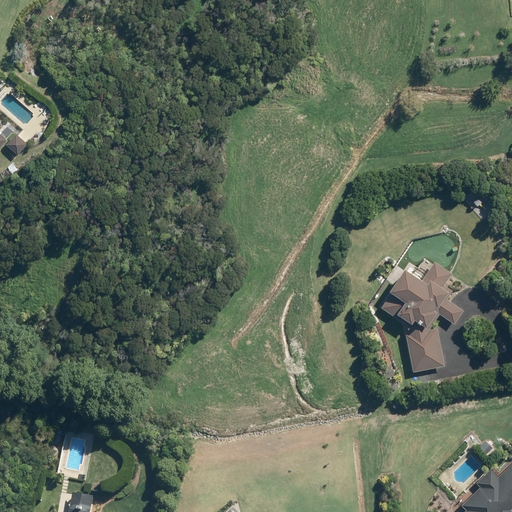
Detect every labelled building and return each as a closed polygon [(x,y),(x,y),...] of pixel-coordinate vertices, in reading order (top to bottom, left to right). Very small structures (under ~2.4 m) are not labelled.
[(0,157),(5,152),(4,151),(13,140),(0,129),(0,128),(2,126),(0,124),(0,157)] [(31,144),(20,135),(11,145),(22,155),(31,144)] [(416,369),(451,363),(440,316),(444,312),(459,322),(469,305),(453,295),(464,278),(435,260),(424,277),(409,267),(385,305),(406,324),(416,369)] [(56,423),(55,431),(51,431),(46,457),(58,460),(62,438),(65,425),(56,423)] [(511,511),(511,463),(504,473),(495,465),(480,480),(483,483),(464,502),(468,506),(462,511),(511,511)] [(64,511),(94,511),(98,495),(79,492),(76,511),(65,510),(64,511)]
